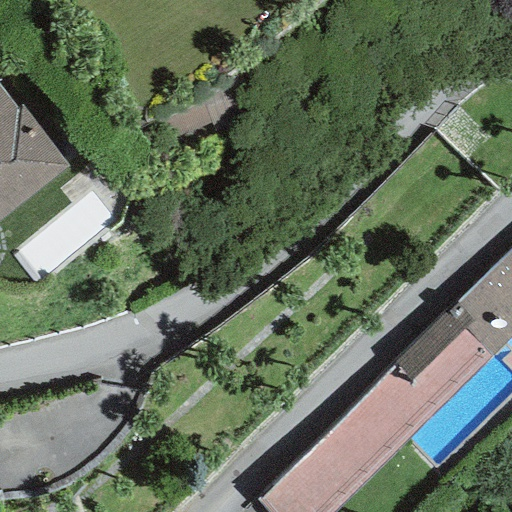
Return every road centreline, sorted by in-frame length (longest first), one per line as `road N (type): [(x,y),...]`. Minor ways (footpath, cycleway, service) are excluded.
road 1 (residential): [(511,57),(428,93),(179,307),(84,350),(0,374)]
road 2 (residential): [(205,511),(511,214)]
